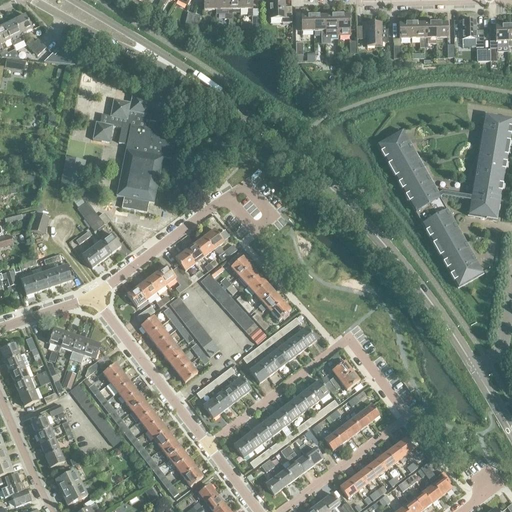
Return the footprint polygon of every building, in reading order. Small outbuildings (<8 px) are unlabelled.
[(203,0),(204,12),(217,12),(216,0),(203,0)] [(229,21),(228,0),(216,0),(217,12),(224,11),(225,21),(229,21)] [(228,0),(229,21),(232,21),(232,11),(240,11),(240,0),(228,0)] [(253,18),(253,11),(252,0),(240,0),(240,11),(248,11),(248,18),(252,18),(252,31),(259,31),(259,18),(253,18)] [(285,9),(285,0),(270,1),(270,21),(282,20),(282,25),(292,25),(291,9),(285,9)] [(191,28),(194,16),(188,15),(185,27),(191,28)] [(25,16),(14,22),(21,37),(33,31),(25,16)] [(197,30),(200,18),(194,16),(191,28),(197,30)] [(326,45),(329,45),(330,42),(329,32),(337,32),(337,17),(325,18),(326,45)] [(338,37),(350,36),(349,17),(337,17),(337,32),(338,37)] [(301,33),(314,32),(313,18),(301,18),(301,33)] [(326,45),(325,18),(313,18),(314,32),(320,32),(320,45),(326,45)] [(12,23),(3,27),(11,42),(13,48),(19,45),(22,43),(24,42),(21,37),(14,22),(12,23)] [(476,32),(476,22),(462,22),(462,41),(476,41),(476,49),(484,49),(483,32),(476,32)] [(382,32),(382,24),(362,24),(362,28),(356,29),(355,40),(366,40),(366,48),(382,47),(382,44),(388,44),(388,31),(382,32)] [(435,39),(447,39),(447,24),(435,25),(435,39)] [(400,40),(412,40),(411,25),(399,25),(400,40)] [(424,49),(423,25),(411,25),(412,40),(420,40),(420,49),(424,49)] [(424,49),(427,49),(427,40),(435,39),(435,25),(423,25),(424,49)] [(0,51),(1,51),(2,52),(6,50),(8,50),(5,45),(6,44),(11,42),(3,27),(0,28),(0,51)] [(496,43),(508,42),(507,28),(495,28),(496,43)] [(35,43),(32,40),(26,46),(38,57),(46,49),(38,40),(35,43)] [(44,63),(70,66),(75,67),(62,50),(61,51),(55,57),(53,55),(52,55),(44,63)] [(8,54),(1,58),(2,59),(14,60),(18,61),(20,60),(17,55),(15,51),(10,53),(8,54)] [(490,51),(477,52),(477,64),(483,63),(491,63),(490,51)] [(26,63),(7,60),(6,69),(24,72),(26,63)] [(147,112),(149,99),(132,96),(130,104),(114,101),(110,118),(102,116),(100,125),(96,124),(92,141),(110,145),(113,128),(121,130),(118,144),(127,146),(117,197),(124,199),(122,209),(147,214),(149,203),(154,204),(163,159),(172,161),(175,145),(159,142),(161,133),(148,130),(150,122),(156,123),(158,114),(151,112),(151,113),(147,112)] [(468,217),(496,222),(511,128),(511,120),(485,116),(471,199),(442,194),(438,196),(440,199),(443,197),(471,202),(468,217)] [(483,276),(440,199),(438,196),(402,132),(377,146),(458,290),(483,276)] [(61,184),(61,186),(81,190),(83,180),(89,181),(90,173),(84,172),(84,171),(86,165),(86,163),(66,159),(66,161),(61,184)] [(6,197),(16,195),(15,189),(5,191),(6,197)] [(79,197),(73,202),(79,210),(85,205),(79,197)] [(91,229),(101,222),(98,218),(87,203),(85,205),(79,210),(77,211),(91,229)] [(6,225),(22,221),(26,220),(25,214),(5,219),(6,225)] [(44,236),(49,219),(36,215),(31,232),(44,236)] [(105,227),(110,223),(103,215),(98,218),(101,222),(91,229),(95,234),(104,226),(105,227)] [(224,253),(219,247),(223,244),(214,231),(204,239),(214,251),(222,263),(237,252),(233,246),(224,253)] [(86,242),(92,237),(89,232),(83,237),(86,242)] [(112,256),(121,248),(112,236),(102,243),(112,256)] [(79,247),(86,242),(83,237),(76,242),(79,247)] [(0,250),(13,247),(11,239),(0,241),(0,250)] [(204,258),(214,251),(204,239),(195,246),(204,258)] [(102,263),(112,256),(102,243),(92,250),(102,263)] [(195,266),(204,258),(195,246),(185,253),(195,266)] [(93,270),(102,263),(92,250),(83,258),(93,270)] [(185,273),(195,266),(185,253),(176,260),(185,273)] [(239,279),(251,268),(242,259),(231,270),(239,279)] [(213,270),(218,266),(214,261),(209,265),(213,270)] [(208,274),(213,270),(209,265),(204,269),(208,274)] [(61,286),(72,282),(67,267),(56,271),(61,286)] [(166,288),(175,280),(166,268),(156,275),(166,288)] [(217,277),(224,272),(220,268),(213,273),(217,277)] [(247,287),(259,277),(251,268),(239,279),(247,287)] [(49,290),(61,286),(56,271),(44,275),(49,290)] [(10,287),(16,286),(12,274),(6,276),(10,287)] [(190,279),(186,274),(181,278),(189,288),(198,281),(194,276),(190,279)] [(38,294),(49,290),(44,275),(33,279),(38,294)] [(156,295),(166,288),(156,275),(147,282),(156,295)] [(204,288),(213,280),(209,276),(200,284),(204,288)] [(255,296),(267,286),(259,277),(247,287),(255,296)] [(179,295),(189,288),(181,278),(176,282),(180,287),(175,290),(179,295)] [(26,298),(38,294),(33,279),(21,283),(26,298)] [(221,289),(213,280),(204,288),(212,297),(221,289)] [(226,290),(231,286),(225,280),(220,284),(226,290)] [(146,302),(156,295),(147,282),(137,289),(146,302)] [(232,296),(236,293),(231,286),(226,290),(232,296)] [(263,305),(275,294),(267,286),(255,296),(263,305)] [(137,309),(146,302),(137,289),(127,297),(137,309)] [(221,289),(212,297),(216,302),(225,294),(221,289)] [(229,298),(225,294),(217,302),(220,306),(229,298)] [(271,314),(283,303),(275,294),(263,305),(258,309),(263,314),(267,310),(271,314)] [(242,308),(247,304),(241,297),(236,301),(242,308)] [(165,306),(169,302),(166,298),(161,301),(165,306)] [(224,311),(233,302),(229,298),(220,306),(224,311)] [(173,311),(183,304),(179,299),(170,307),(173,311)] [(160,309),(165,306),(161,301),(156,305),(160,309)] [(228,315),(237,307),(233,302),(224,311),(228,315)] [(279,323),(291,312),(283,303),(271,314),(279,323)] [(177,316),(186,309),(183,304),(173,311),(177,316)] [(249,315),(253,310),(247,304),(242,308),(249,315)] [(232,319),(242,312),(237,307),(228,315),(232,319)] [(140,324),(155,313),(151,308),(136,319),(140,324)] [(180,321),(190,313),(186,309),(177,316),(180,321)] [(170,321),(174,318),(169,310),(164,314),(170,321)] [(236,324),(246,316),(242,312),(232,319),(236,324)] [(184,325),(194,318),(190,313),(180,321),(184,325)] [(258,325),(263,321),(256,315),(252,319),(258,325)] [(241,328),(250,320),(246,316),(236,324),(241,328)] [(175,329),(180,325),(174,318),(170,321),(175,329)] [(188,330),(197,323),(194,318),(184,325),(188,330)] [(149,338),(161,328),(154,319),(141,328),(149,338)] [(244,333),(253,325),(250,320),(241,328),(244,333)] [(292,330),(300,324),(296,320),(288,326),(292,330)] [(264,332),(269,328),(263,321),(258,325),(264,332)] [(192,335),(201,328),(197,323),(188,330),(192,335)] [(249,337),(258,329),(253,325),(244,333),(249,337)] [(284,336),(292,330),(288,326),(281,332),(284,336)] [(156,347),(168,338),(161,328),(149,338),(156,347)] [(195,340),(205,333),(201,328),(192,335),(195,340)] [(184,340),(189,337),(183,329),(178,333),(184,340)] [(257,346),(266,338),(258,329),(249,337),(257,346)] [(60,355),(61,350),(66,335),(55,331),(52,330),(47,345),(57,348),(55,353),(60,355)] [(306,349),(316,342),(306,330),(297,337),(306,349)] [(199,345),(208,337),(205,333),(195,340),(199,345)] [(273,345),(280,339),(277,334),(269,340),(273,345)] [(72,354),(78,339),(66,335),(61,350),(72,354)] [(188,345),(193,342),(189,337),(184,340),(188,345)] [(203,349),(212,342),(208,337),(199,345),(203,349)] [(297,357),(306,349),(297,337),(287,344),(297,357)] [(163,356),(175,347),(168,338),(156,347),(163,356)] [(84,358),(89,343),(78,339),(72,354),(84,358)] [(265,351),(273,345),(269,340),(262,346),(265,351)] [(206,354),(216,347),(212,342),(203,349),(206,354)] [(95,362),(101,347),(89,343),(84,358),(95,362)] [(288,364),(297,357),(287,344),(278,351),(288,364)] [(5,362),(6,363),(20,357),(15,346),(7,349),(6,347),(0,349),(2,352),(1,352),(4,359),(3,359),(4,362),(5,362)] [(170,366),(182,356),(175,347),(163,356),(170,366)] [(210,359),(219,352),(216,347),(206,354),(210,359)] [(198,359),(203,356),(197,348),(193,352),(198,359)] [(254,359),(261,353),(258,349),(250,355),(254,359)] [(33,358),(36,364),(41,362),(36,351),(31,353),(33,358)] [(278,371),(288,364),(278,351),(269,358),(278,371)] [(246,365),(254,359),(250,355),(243,361),(246,365)] [(20,357),(6,363),(10,375),(25,369),(29,367),(24,356),(20,357)] [(177,375),(190,365),(182,356),(170,366),(177,375)] [(204,367),(209,363),(203,356),(198,359),(204,367)] [(269,378),(278,371),(269,358),(259,365),(269,378)] [(328,391),(352,373),(345,363),(332,373),(336,378),(325,386),(328,391)] [(87,379),(91,376),(101,368),(97,364),(88,371),(85,378),(87,379)] [(184,385),(197,375),(190,365),(177,375),(184,385)] [(259,385),(269,378),(259,365),(250,373),(259,385)] [(110,385),(123,375),(116,366),(103,376),(110,385)] [(15,386),(29,380),(25,369),(10,375),(15,386)] [(227,380),(235,374),(231,370),(223,376),(227,380)] [(45,373),(36,376),(41,388),(45,386),(50,384),(48,378),(45,373)] [(71,391),(77,376),(69,373),(63,389),(71,391)] [(346,392),(359,382),(352,373),(328,391),(332,396),(343,387),(346,392)] [(118,395),(130,385),(123,375),(110,385),(118,395)] [(219,386),(227,380),(223,376),(216,381),(219,386)] [(241,399),(251,392),(241,379),(232,387),(241,399)] [(20,397),(34,391),(29,380),(15,386),(20,397)] [(89,389),(92,386),(87,380),(84,383),(89,389)] [(405,383),(403,384),(409,392),(410,394),(414,391),(407,381),(405,383)] [(319,403),(329,395),(319,383),(309,390),(319,403)] [(208,395),(215,389),(212,384),(204,390),(208,395)] [(125,404),(138,394),(130,385),(118,395),(125,404)] [(95,397),(100,393),(94,386),(89,390),(95,397)] [(114,448),(122,442),(79,387),(71,393),(114,448)] [(232,406),(241,399),(232,387),(222,394),(232,406)] [(200,401),(208,395),(204,390),(196,396),(200,401)] [(309,410),(319,403),(309,390),(300,397),(309,410)] [(25,408),(39,402),(34,391),(20,397),(25,408)] [(359,402),(366,396),(363,392),(356,398),(359,402)] [(101,405),(106,401),(100,393),(95,397),(101,405)] [(132,413),(145,403),(138,394),(125,404),(132,413)] [(223,413),(232,406),(222,394),(213,401),(223,413)] [(46,406),(57,401),(55,395),(44,400),(46,406)] [(300,417),(309,410),(300,397),(290,404),(300,417)] [(213,421),(223,413),(213,401),(203,408),(213,421)] [(330,412),(337,406),(334,402),(326,408),(330,412)] [(139,423),(152,413),(145,403),(132,413),(139,423)] [(291,424),(300,417),(290,404),(281,411),(291,424)] [(110,416),(114,412),(109,405),(104,408),(110,416)] [(51,417),(62,412),(60,406),(49,411),(51,417)] [(370,425),(379,418),(371,407),(362,414),(370,425)] [(318,421),(326,415),(323,410),(315,416),(318,421)] [(281,431),(291,424),(281,411),(272,419),(281,431)] [(115,424),(120,420),(114,412),(110,416),(115,424)] [(147,432),(159,422),(152,413),(139,423),(147,432)] [(330,425),(337,419),(333,414),(326,420),(330,425)] [(361,432),(370,425),(362,414),(352,421),(361,432)] [(311,427),(318,421),(315,416),(307,422),(311,427)] [(36,436),(51,430),(46,419),(31,425),(36,436)] [(272,438),(281,431),(272,419),(262,426),(272,438)] [(351,439),(361,432),(352,421),(343,428),(351,439)] [(154,442),(167,432),(159,422),(147,432),(154,442)] [(316,435),(318,434),(322,431),(320,429),(326,425),(324,422),(312,430),(316,435)] [(67,436),(71,434),(67,423),(62,425),(67,436)] [(124,435),(129,431),(123,423),(118,427),(124,435)] [(300,435),(307,429),(304,425),(296,430),(300,435)] [(263,446),(272,438),(262,426),(253,433),(263,446)] [(342,445),(351,439),(343,428),(334,435),(342,445)] [(41,447),(55,441),(51,430),(36,436),(41,447)] [(292,441),(300,435),(296,430),(288,436),(292,441)] [(130,442),(135,439),(129,431),(124,435),(130,442)] [(161,451),(174,441),(167,432),(154,442),(161,451)] [(304,436),(309,442),(314,438),(309,432),(304,436)] [(253,453),(263,446),(253,433),(244,440),(253,453)] [(333,453),(342,445),(334,435),(325,442),(333,453)] [(410,437),(405,440),(413,451),(418,447),(410,437)] [(280,449),(288,443),(285,439),(277,445),(280,449)] [(243,460),(253,453),(244,440),(234,447),(243,460)] [(309,454),(304,446),(299,440),(295,443),(299,450),(305,457),(313,468),(322,460),(315,450),(309,454)] [(404,458),(413,451),(405,440),(396,447),(404,458)] [(45,459),(60,452),(55,441),(41,447),(45,459)] [(168,460),(181,450),(174,441),(161,451),(168,460)] [(139,454),(143,450),(138,442),(133,446),(139,454)] [(273,455),(280,449),(277,445),(269,451),(273,455)] [(289,457),(294,454),(289,447),(285,451),(289,457)] [(396,447),(386,454),(394,465),(399,461),(402,465),(406,462),(404,458),(396,447)] [(0,465),(9,462),(5,450),(0,452),(0,465)] [(145,461),(149,458),(143,450),(139,454),(145,461)] [(176,470),(188,460),(181,450),(168,460),(176,470)] [(285,451),(281,453),(285,460),(289,457),(285,451)] [(50,470),(65,464),(60,452),(45,459),(50,470)] [(261,464),(269,458),(265,453),(258,459),(261,464)] [(303,475),(313,468),(305,457),(299,461),(294,454),(289,457),(292,460),(303,475)] [(386,454),(377,461),(385,472),(388,475),(392,472),(390,469),(394,465),(386,454)] [(73,467),(83,463),(81,458),(71,462),(73,467)] [(254,469),(261,464),(258,459),(250,465),(254,469)] [(183,479),(196,469),(188,460),(176,470),(183,479)] [(303,475),(292,460),(288,463),(291,467),(286,472),(293,482),(303,475)] [(153,473),(158,469),(152,461),(147,465),(153,473)] [(376,479),(385,472),(377,461),(368,468),(376,479)] [(0,478),(13,474),(9,462),(0,465),(0,478)] [(270,471),(275,468),(270,462),(266,465),(270,471)] [(266,474),(270,471),(266,465),(261,468),(266,474)] [(443,474),(436,479),(426,466),(421,470),(426,476),(425,476),(431,483),(433,486),(442,497),(451,490),(447,484),(449,482),(443,474)] [(368,468),(359,475),(367,486),(369,489),(373,485),(371,482),(376,479),(368,468)] [(159,480),(164,477),(158,469),(153,473),(159,480)] [(190,489),(203,479),(196,469),(183,479),(190,489)] [(421,479),(425,476),(426,476),(421,470),(417,473),(421,479)] [(284,489),(293,482),(286,472),(276,479),(284,489)] [(61,495),(81,485),(75,473),(55,482),(61,495)] [(405,478),(401,474),(395,478),(392,480),(395,485),(405,478)] [(11,478),(10,475),(0,479),(0,485),(6,483),(9,490),(21,486),(17,476),(11,478)] [(358,493),(367,486),(359,475),(350,482),(358,493)] [(405,482),(402,485),(406,491),(406,490),(410,488),(416,484),(411,478),(405,482)] [(274,497),(284,489),(276,479),(266,486),(274,497)] [(168,491),(172,488),(166,480),(162,484),(168,491)] [(348,500),(358,493),(350,482),(340,489),(348,500)] [(433,486),(431,483),(426,487),(428,490),(424,493),(432,505),(442,497),(433,486)] [(68,508),(87,498),(81,485),(61,495),(68,508)] [(24,494),(21,486),(9,490),(2,493),(5,501),(12,499),(28,494),(27,493),(24,494)] [(209,487),(199,495),(206,505),(217,496),(209,487)] [(377,499),(386,492),(382,487),(373,494),(377,499)] [(174,499),(179,495),(172,488),(168,491),(174,499)] [(423,511),(432,505),(424,493),(414,500),(423,511)] [(16,509),(31,503),(28,494),(12,499),(16,509)] [(373,502),(377,499),(373,494),(369,497),(373,502)] [(334,511),(340,506),(332,495),(322,503),(328,511),(334,511)] [(409,504),(404,508),(407,511),(422,511),(423,511),(414,500),(411,497),(410,495),(405,499),(409,504)] [(95,511),(99,510),(96,506),(105,500),(102,496),(83,507),(86,511),(85,511),(95,511)] [(211,511),(215,511),(224,506),(217,496),(206,505),(211,511)] [(352,511),(360,511),(368,506),(364,501),(351,511),(352,511)] [(313,511),(328,511),(322,503),(312,510),(313,511)]
